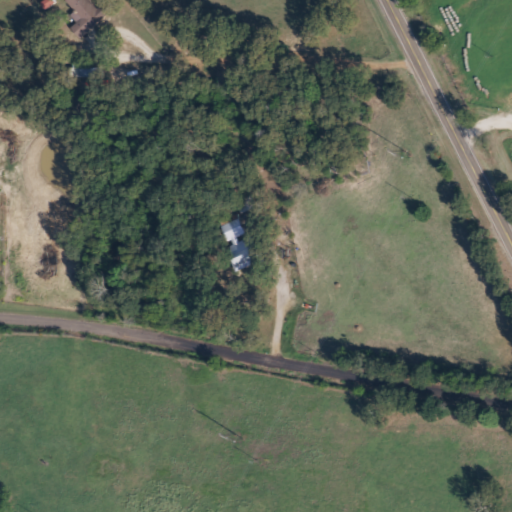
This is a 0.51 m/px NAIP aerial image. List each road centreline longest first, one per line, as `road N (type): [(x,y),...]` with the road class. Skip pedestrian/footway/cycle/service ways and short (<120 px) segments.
road 1 (residential): [(0,317),(511,395)]
road 2 (tertiary): [(386,0),(511,244)]
